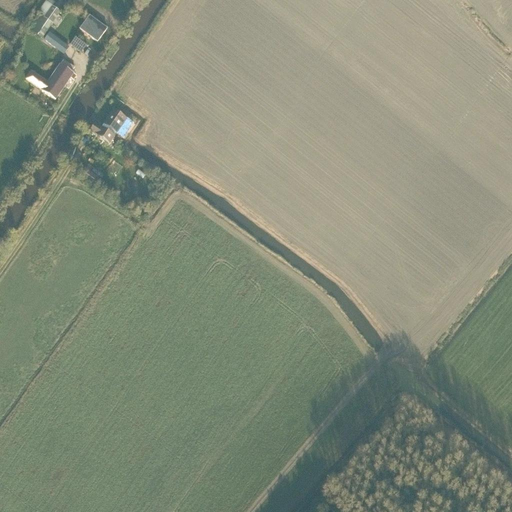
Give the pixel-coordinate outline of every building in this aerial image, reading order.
[(52,25),(60,13),(51,7),(43,19),(52,25)] [(90,17),(80,30),(97,43),(107,30),(90,17)] [(64,56),(69,48),(47,33),(42,40),(64,56)] [(76,36),(70,44),(81,53),(87,44),(76,36)] [(73,75),(71,73),(74,69),(63,61),(48,84),(31,73),(26,81),(42,92),(55,101),(70,79),(73,81),(76,77),(73,75)] [(113,111),(101,129),(95,124),(90,132),(96,137),(109,146),(122,127),(126,129),(132,121),(128,118),(126,120),(113,111)] [(91,186),(97,178),(85,169),(79,177),(91,186)]
